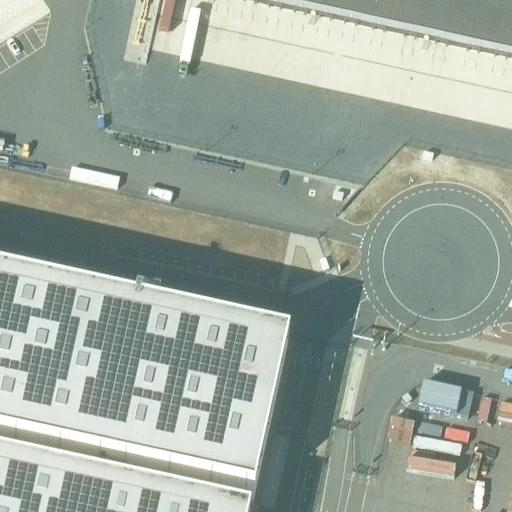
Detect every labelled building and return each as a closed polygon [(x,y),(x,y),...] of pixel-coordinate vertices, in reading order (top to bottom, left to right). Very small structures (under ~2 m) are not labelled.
[(511,0),(240,0),(250,2),(274,7),(300,13),(311,15),(326,19),(350,24),(379,30),(409,37),(424,40),(440,44),(473,51),(500,57),(511,59),(511,0)] [(281,273),(286,249),(275,246),(270,270),(281,273)] [(181,248),(179,257),(202,262),(204,253),(181,248)] [(324,260),(319,262),(323,274),(328,272),(324,260)] [(259,265),(251,263),(248,272),(257,274),(259,265)] [(0,284),(0,448),(252,504),(286,347),(0,284)] [(421,386),(416,410),(467,421),(472,397),(421,386)] [(446,433),(433,511),(458,511),(471,437),(446,433)] [(198,511),(0,468),(0,511),(198,511)]
